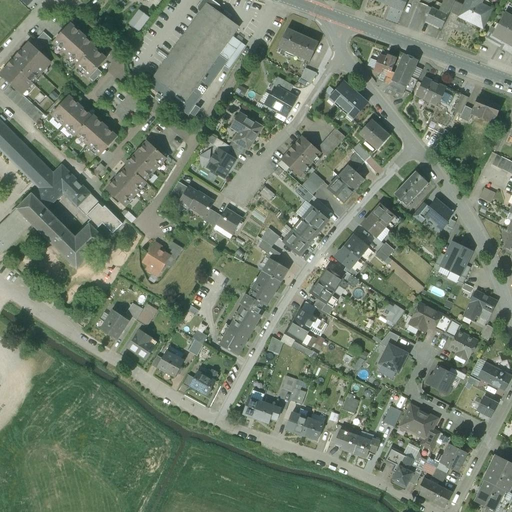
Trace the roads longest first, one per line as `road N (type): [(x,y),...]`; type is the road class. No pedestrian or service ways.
road 1 (residential): [(415,147),(291,288),(215,425)]
road 2 (residential): [(215,425),(0,289)]
road 3 (residential): [(431,511),(359,476),(215,425)]
road 4 (residential): [(511,321),(482,244),(415,147)]
road 5 (residential): [(508,81),(341,19)]
road 6 (residential): [(341,52),(237,194)]
road 7 (residential): [(57,0),(110,49),(122,77),(155,109)]
road 8 (residential): [(491,432),(410,392),(429,352)]
road 9 (residential): [(415,147),(341,52)]
